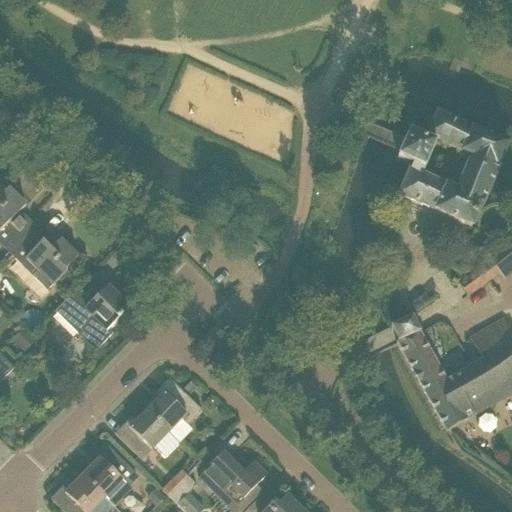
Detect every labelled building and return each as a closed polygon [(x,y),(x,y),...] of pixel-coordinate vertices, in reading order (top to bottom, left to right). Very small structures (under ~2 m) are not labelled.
[(402,146),(399,152),(396,160),(412,167),(399,197),(470,229),(507,145),(436,114),(424,140),(408,133),(405,139),(402,146)] [(17,234),(25,226),(15,217),(25,207),(8,189),(0,197),(0,244),(3,247),(17,233),(17,234)] [(30,238),(23,245),(12,256),(36,280),(41,275),(53,287),(67,273),(66,271),(78,258),(60,241),(50,251),(42,243),(38,246),(30,238)] [(458,287),(467,299),(500,274),(491,262),(458,287)] [(74,292),(66,283),(57,292),(66,300),(74,292)] [(55,312),(77,335),(81,338),(95,352),(112,334),(108,330),(122,317),(120,315),(128,308),(108,288),(93,303),(78,288),(74,292),(66,300),(55,312)] [(424,393),(445,381),(418,332),(415,324),(410,316),(389,328),(393,335),(397,342),(424,393)] [(469,341),(481,361),(509,345),(510,346),(511,345),(511,335),(503,321),(469,341)] [(509,345),(481,361),(445,381),(424,393),(445,433),(475,417),(474,416),(511,394),(511,384),(509,380),(511,377),(511,348),(510,346),(509,345)] [(0,382),(14,369),(0,354),(0,382)] [(160,398),(146,411),(168,433),(181,420),(187,426),(201,412),(169,379),(155,393),(160,398)] [(140,461),(151,451),(168,433),(146,411),(132,425),(128,421),(114,435),(137,459),(140,461)] [(139,479),(128,468),(104,445),(91,459),(95,463),(81,477),(113,508),(131,489),(130,488),(139,479)] [(256,487),(266,476),(253,462),(242,473),(222,453),(201,475),(198,479),(230,511),(242,511),(261,492),(256,487)] [(166,495),(176,505),(182,499),(196,486),(186,476),(166,495)] [(109,511),(113,508),(81,477),(68,491),(64,486),(50,500),(62,511),(109,511)] [(277,505),(264,493),(246,511),(303,511),(287,495),(277,505)]
